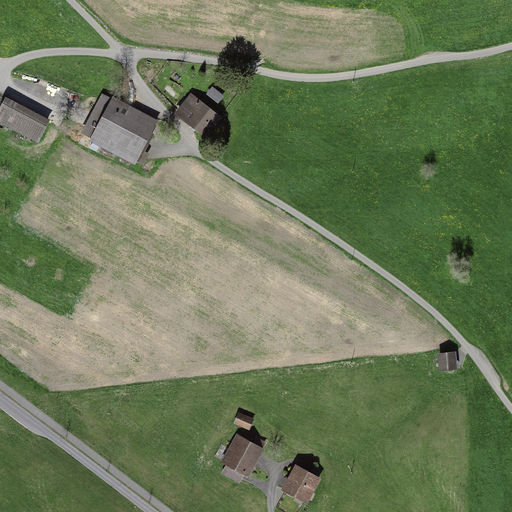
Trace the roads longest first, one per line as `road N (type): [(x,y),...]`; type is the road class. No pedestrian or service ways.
road 1 (unclassified): [(120,53),(196,147),(405,287),(465,343),(511,408)]
road 2 (unclassified): [(120,53),(294,79),(475,57),(511,45)]
road 3 (unclassified): [(150,511),(0,397)]
road 4 (unclassified): [(120,53),(33,54),(0,71)]
